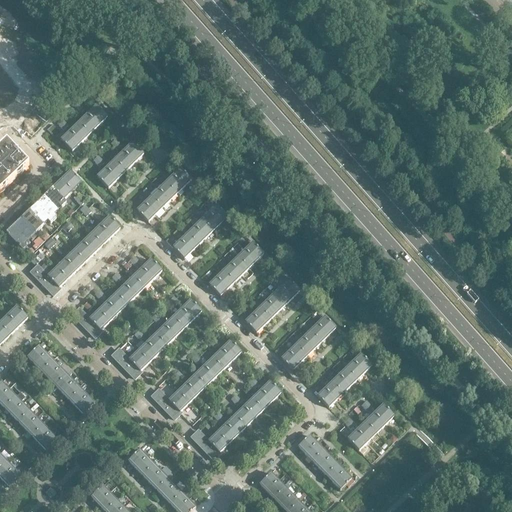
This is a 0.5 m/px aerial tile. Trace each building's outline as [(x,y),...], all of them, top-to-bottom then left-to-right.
[(0,60),(14,75),(0,88),(0,106),(18,125),(64,82),(36,52),(29,59),(0,27),(0,60)] [(107,119),(102,113),(101,111),(100,112),(96,107),(87,116),(98,127),(107,119)] [(98,127),(87,116),(79,125),(90,136),(98,127)] [(90,136),(79,125),(70,133),(81,144),(90,136)] [(81,144),(70,133),(61,142),(65,146),(66,147),(66,148),(66,147),(72,153),(81,144)] [(0,194),(29,167),(6,143),(0,149),(0,194)] [(144,156),(138,150),(137,148),(137,149),(132,144),(124,153),(135,164),(144,156)] [(135,164),(124,153),(115,162),(126,173),(135,164)] [(126,173),(115,162),(106,170),(117,181),(126,173)] [(117,181),(106,170),(97,179),(101,183),(102,185),(103,184),(108,190),(117,181)] [(191,182),(186,176),(184,174),(184,175),(180,170),(173,178),(184,189),(191,182)] [(81,184),(77,180),(76,179),(70,173),(61,182),(72,193),(81,184)] [(184,189),(173,178),(166,184),(177,196),(184,189)] [(72,193),(61,182),(52,190),(63,202),(63,201),(72,193)] [(177,196),(166,184),(159,191),(170,203),(177,196)] [(54,217),(66,204),(63,201),(63,202),(52,190),(37,205),(53,222),(56,219),(54,217)] [(170,203),(159,191),(151,198),(162,210),(170,203)] [(162,210),(151,198),(144,205),(155,217),(162,210)] [(53,222),(37,205),(22,220),(35,234),(48,223),(50,225),(53,222)] [(155,217),(144,205),(137,212),(141,217),(142,218),(148,224),(155,217)] [(227,219),(222,213),(221,212),(220,212),(216,208),(209,215),(220,226),(227,219)] [(220,226),(209,215),(202,222),(213,233),(220,226)] [(121,230),(109,218),(109,219),(100,227),(111,239),(120,230),(121,230)] [(36,235),(35,234),(22,220),(6,235),(23,252),(26,249),(25,249),(29,245),(27,243),(36,235)] [(213,233),(202,222),(195,228),(206,240),(213,233)] [(111,239),(100,227),(92,236),(103,247),(111,239)] [(206,240),(195,228),(187,235),(198,247),(206,240)] [(198,247),(187,235),(180,242),(191,254),(198,247)] [(103,247),(92,236),(83,244),(94,256),(103,247)] [(35,245),(33,247),(36,251),(44,243),(39,238),(33,243),(35,245)] [(191,254),(180,242),(173,249),(177,254),(178,255),(184,261),(191,254)] [(94,256),(83,244),(74,253),(85,264),(94,256)] [(263,256),(258,250),(257,249),(256,249),(252,245),(245,252),(256,263),(263,256)] [(256,263),(245,252),(238,259),(249,270),(256,263)] [(85,264),(74,253),(65,261),(76,272),(85,264)] [(249,270),(238,259),(231,266),(242,277),(249,270)] [(76,272),(65,261),(57,270),(68,281),(76,272)] [(162,273),(156,267),(157,267),(155,265),(155,266),(151,262),(142,270),(153,281),(162,273)] [(242,277),(231,266),(224,273),(235,284),(242,277)] [(59,290),(48,278),(38,268),(31,274),(53,297),(60,291),(59,290)] [(68,281),(57,270),(48,278),(59,290),(59,289),(68,281)] [(153,281),(142,270),(133,279),(145,290),(153,281)] [(235,284),(224,273),(216,279),(228,291),(235,284)] [(145,290),(133,279),(125,287),(136,298),(145,290)] [(228,291),(216,279),(209,287),(213,291),(214,292),(215,292),(220,298),(228,291)] [(299,293),(294,287),(293,286),(288,282),(281,289),(292,300),(299,293)] [(136,298),(125,287),(116,296),(127,307),(136,298)] [(292,300),(281,289),(274,296),(285,307),(292,300)] [(127,307),(116,296),(107,304),(118,315),(127,307)] [(285,307),(274,296),(267,303),(278,314),(285,307)] [(89,301),(84,307),(89,312),(94,306),(89,301)] [(202,313),(196,308),(196,307),(195,306),(191,302),(182,311),(193,322),(202,313)] [(278,314),(267,303),(260,310),(271,321),(278,314)] [(118,315),(107,304),(99,312),(110,324),(118,315)] [(28,320),(22,314),(23,314),(21,312),(17,308),(8,317),(19,328),(28,320)] [(271,321),(260,310),(253,316),(264,328),(271,321)] [(100,333),(89,321),(79,311),(73,317),(95,340),(101,334),(100,333)] [(193,322),(182,311),(173,319),(184,331),(193,322)] [(110,324),(99,312),(89,321),(100,333),(110,324)] [(264,328),(253,316),(245,324),(249,328),(250,330),(251,329),(256,335),(264,328)] [(19,328),(8,317),(0,324),(0,326),(10,337),(19,328)] [(184,331),(173,319),(164,328),(175,339),(184,331)] [(336,330),(330,324),(329,323),(325,319),(317,326),(328,337),(336,330)] [(10,337),(0,326),(0,343),(1,345),(10,337)] [(328,337),(317,326),(310,333),(321,344),(328,337)] [(175,339),(164,328),(155,336),(166,347),(175,339)] [(321,344),(310,333),(303,340),(314,351),(321,344)] [(166,347),(155,336),(147,345),(158,356),(166,347)] [(314,351),(303,340),(296,347),(307,358),(314,351)] [(241,354),(237,350),(236,348),(235,347),(234,347),(230,343),(221,351),(232,363),(241,354)] [(158,356),(147,345),(138,353),(149,364),(158,356)] [(307,358),(296,347),(289,354),(300,365),(307,358)] [(35,366),(46,355),(39,348),(35,352),(34,352),(33,353),(28,359),(35,366)] [(140,373),(129,362),(119,351),(112,358),(135,381),(141,374),(140,373)] [(232,363),(221,351),(212,360),(224,371),(232,363)] [(149,364),(138,353),(129,362),(140,373),(149,364)] [(300,365),(289,354),(281,361),(285,365),(286,367),(287,366),(292,372),(300,365)] [(42,373),(53,363),(46,355),(35,366),(42,373)] [(372,367),(366,362),(366,361),(365,360),(361,356),(353,363),(364,375),(372,367)] [(224,371),(212,360),(204,368),(215,380),(224,371)] [(49,380),(60,370),(53,363),(42,373),(49,380)] [(364,375),(353,363),(346,370),(357,381),(364,375)] [(215,380),(204,368),(195,377),(206,388),(215,380)] [(56,388),(67,377),(60,370),(49,380),(56,388)] [(357,381),(346,370),(339,377),(350,388),(357,381)] [(62,395),(73,384),(67,377),(56,388),(62,395)] [(206,388),(195,377),(186,385),(197,397),(206,388)] [(350,388),(339,377),(332,384),(343,395),(350,388)] [(281,395),(276,390),(275,389),(276,389),(274,387),(274,388),(270,383),(261,392),(272,403),(281,395)] [(0,400),(9,392),(2,384),(0,385),(0,400)] [(69,402),(80,391),(73,384),(62,395),(69,402)] [(343,395),(332,384),(325,391),(336,402),(343,395)] [(197,397),(186,385),(178,394),(189,405),(197,397)] [(76,409),(87,398),(80,391),(69,402),(76,409)] [(336,402),(325,391),(317,398),(322,402),(321,402),(323,404),(328,409),(336,402)] [(0,404),(5,410),(16,399),(9,392),(0,400),(0,404)] [(181,415),(180,414),(169,403),(159,392),(152,398),(174,421),(181,415)] [(272,403),(261,392),(252,401),(263,412),(272,403)] [(189,405),(178,394),(169,403),(180,414),(189,405)] [(90,410),(95,406),(87,398),(76,409),(83,416),(89,411),(91,410),(90,410)] [(11,417),(23,406),(16,399),(5,410),(11,417)] [(263,412),(252,401),(243,409),(254,420),(263,412)] [(18,424),(30,413),(23,406),(11,417),(18,424)] [(394,418),(389,412),(387,411),(383,407),(374,415),(385,427),(394,418)] [(254,420),(243,409),(235,418),(246,429),(254,420)] [(25,431),(37,420),(30,413),(18,424),(25,431)] [(385,427),(374,415),(365,424),(376,435),(385,427)] [(246,429),(235,418),(226,426),(237,438),(246,429)] [(32,438),(43,427),(37,420),(25,431),(32,438)] [(376,435),(365,424),(357,432),(368,444),(376,435)] [(237,438),(226,426),(217,435),(228,446),(237,438)] [(39,445),(50,434),(43,427),(32,438),(39,445)] [(368,444),(357,432),(348,441),(352,445),(353,447),(359,452),(368,444)] [(219,455),(228,446),(217,435),(208,443),(198,433),(192,439),(214,462),(220,456),(219,455)] [(53,446),(58,442),(50,434),(39,445),(46,453),(52,447),(54,446),(53,446)] [(305,456),(317,445),(310,438),(305,442),(305,441),(304,443),(298,449),(305,456)] [(312,463),(324,452),(317,445),(305,456),(312,463)] [(136,470),(147,459),(140,452),(135,456),(134,457),(128,463),(136,470)] [(319,470),(331,459),(324,452),(312,463),(319,470)] [(143,477),(154,466),(147,459),(136,470),(143,477)] [(326,477),(337,466),(331,459),(319,470),(326,477)] [(0,479),(2,481),(13,470),(6,463),(0,469),(0,479)] [(149,484),(161,473),(154,466),(143,477),(149,484)] [(333,484),(344,473),(337,466),(326,477),(333,484)] [(16,482),(20,478),(13,470),(2,481),(9,489),(15,483),(16,482)] [(156,491),(168,481),(161,473),(149,484),(156,491)] [(347,485),(352,481),(344,473),(333,484),(340,492),(346,486),(347,485)] [(267,493),(278,482),(271,475),(265,481),(265,480),(264,482),(260,486),(267,493)] [(163,499),(175,488),(168,481),(156,491),(163,499)] [(274,500),(285,489),(278,482),(267,493),(274,500)] [(99,506),(110,495),(103,488),(98,492),(97,493),(91,499),(99,506)] [(170,506),(182,495),(175,488),(163,499),(170,506)] [(281,508),(292,496),(285,489),(274,500),(281,508)] [(104,511),(106,511),(117,502),(110,495),(99,506),(104,511)] [(176,511),(177,511),(188,502),(182,495),(170,506),(176,511)] [(285,511),(290,511),(299,504),(292,496),(281,508),(285,511)] [(120,511),(124,509),(117,502),(106,511),(120,511)] [(192,511),(196,509),(188,502),(177,511),(192,511)]
